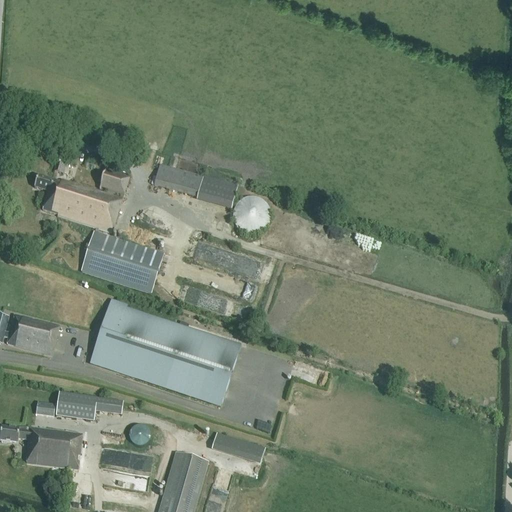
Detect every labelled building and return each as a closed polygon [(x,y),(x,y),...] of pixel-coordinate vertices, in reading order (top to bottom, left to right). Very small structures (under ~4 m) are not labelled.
[(54,172),(64,175),(66,167),(56,164),(54,172)] [(159,166),(154,187),(232,206),(237,185),(159,166)] [(106,195),(80,187),(62,181),(61,184),(38,177),(34,189),(48,193),(43,211),(57,216),(57,218),(80,225),(96,230),(95,233),(94,233),(82,272),(152,294),(164,254),(97,234),(98,230),(111,234),(122,200),(111,197),(112,194),(123,198),(128,178),(105,171),(99,190),(107,193),(106,195)] [(259,197),(254,196),(252,195),(248,196),(244,197),(240,200),(237,203),(235,206),(234,210),(233,214),(233,218),(235,222),(236,226),(238,228),(241,231),(245,233),(248,234),(252,234),(256,234),(259,233),(262,231),(266,229),(269,225),(271,221),(272,216),(271,211),(270,207),(267,203),(263,199),(259,197)] [(222,406),(241,347),(117,306),(112,321),(107,319),(98,349),(102,350),(97,365),(222,406)] [(59,328),(15,316),(10,334),(5,333),(9,318),(0,315),(0,343),(2,344),(3,338),(9,340),(7,345),(52,357),(59,328)] [(59,395),(56,418),(94,423),(95,413),(122,417),(123,404),(59,395)] [(54,417),(56,406),(38,404),(36,415),(54,417)] [(140,449),(142,448),(144,448),(146,447),(148,445),(149,443),(150,442),(150,440),(151,438),(150,435),(150,434),(149,432),(148,430),(146,429),(144,428),(142,427),(140,427),(137,427),(136,427),(134,428),(132,430),(131,431),(130,433),(129,435),(129,438),(129,440),(130,442),(131,444),(132,446),(134,447),(136,448),(137,448),(140,449)] [(25,429),(25,433),(19,432),(19,431),(2,428),(0,441),(17,444),(18,440),(29,441),(26,466),(78,472),(82,436),(31,430),(32,429),(25,429)] [(265,450),(217,435),(211,452),(260,467),(265,450)] [(158,511),(193,511),(207,464),(175,455),(158,511)]
